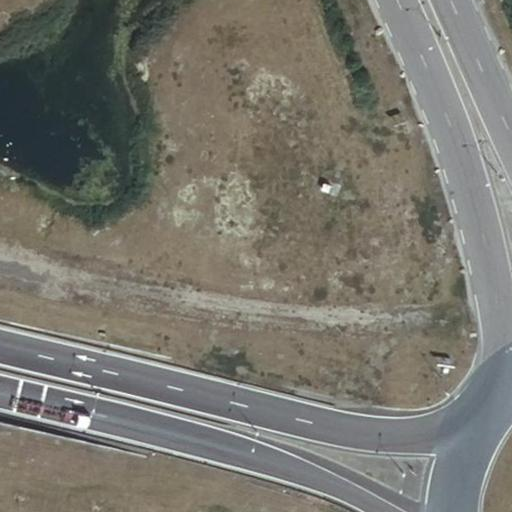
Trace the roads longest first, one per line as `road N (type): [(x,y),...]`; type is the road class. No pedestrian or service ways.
road 1 (unclassified): [(475,427),(367,433),(314,424),(0,345)]
road 2 (unclassified): [(0,389),(316,476),(389,511)]
road 3 (unclassified): [(397,0),(457,130),(511,376)]
road 4 (unclassified): [(511,138),(448,0)]
